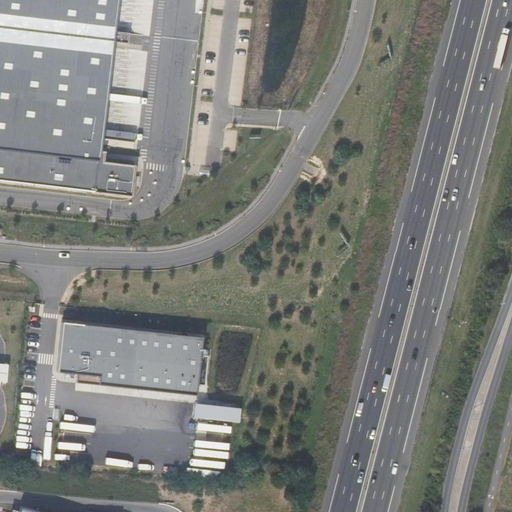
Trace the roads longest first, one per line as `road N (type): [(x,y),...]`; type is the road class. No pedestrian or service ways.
road 1 (motorway): [(472,0),(341,511)]
road 2 (motorway): [(376,511),(506,0)]
road 3 (unclassified): [(365,0),(347,69),(270,201),(247,224),(172,259),(0,253)]
road 4 (secondary): [(511,295),(469,402),(444,511)]
road 5 (secondary): [(461,511),(511,328)]
